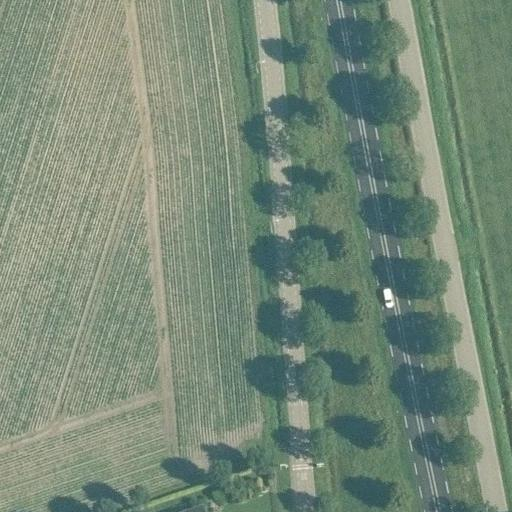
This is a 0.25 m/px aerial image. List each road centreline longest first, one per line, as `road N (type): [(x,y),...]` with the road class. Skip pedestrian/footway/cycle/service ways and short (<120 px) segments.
road 1 (primary): [(438,511),(338,0)]
road 2 (unclassified): [(495,511),(397,0)]
road 3 (unclassified): [(305,511),(264,0)]
